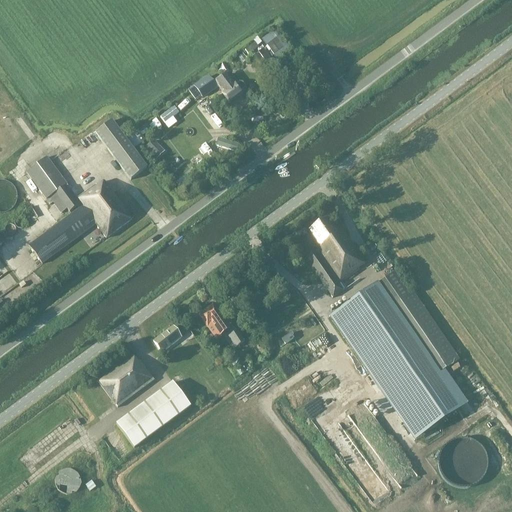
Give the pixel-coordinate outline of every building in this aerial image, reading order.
[(274,39),(265,46),(272,56),(282,49),(274,39)] [(254,42),(244,50),(247,55),(258,47),(256,45),(254,42)] [(221,93),(229,104),(241,95),(240,93),(245,90),(245,87),(242,83),(239,82),(234,86),(233,84),(233,85),(232,83),(235,80),(231,75),(228,78),(226,75),(220,80),(223,84),(218,87),(222,93),(221,93)] [(200,96),(202,98),(216,88),(208,77),(189,92),(195,100),(200,96)] [(186,99),(180,103),(188,115),(194,110),(186,99)] [(237,105),(242,111),(247,106),(243,101),(237,105)] [(200,108),(205,116),(214,111),(209,102),(200,108)] [(174,107),(160,118),(164,124),(178,113),(174,107)] [(111,121),(95,134),(129,181),(138,175),(146,168),(133,149),(125,139),(111,121)] [(146,125),(138,130),(142,134),(147,130),(149,129),(146,125)] [(142,136),(137,140),(141,145),(146,141),(143,137),(142,136)] [(217,139),(215,146),(236,152),(238,145),(217,139)] [(175,164),(183,166),(185,157),(176,155),(175,164)] [(132,220),(104,181),(77,199),(66,185),(66,184),(47,158),(26,173),(45,200),(49,205),(52,203),(60,214),(66,209),(69,213),(77,207),(79,209),(28,246),(42,265),(95,225),(105,240),(132,220)] [(173,174),(165,164),(160,168),(168,178),(173,174)] [(185,173),(173,182),(177,187),(189,178),(185,173)] [(18,216),(21,223),(40,214),(37,207),(18,216)] [(316,251),(304,259),(332,299),(343,291),(339,285),(358,271),(357,269),(365,264),(343,232),(338,236),(326,218),(317,225),(308,231),(320,248),(316,251)] [(1,259),(0,259),(0,275),(8,269),(1,259)] [(394,273),(377,284),(424,350),(440,373),(442,372),(459,359),(413,293),(410,295),(394,273)] [(377,284),(328,319),(414,441),(466,405),(442,372),(440,373),(424,350),(377,284)] [(212,305),(198,315),(207,328),(211,326),(217,334),(227,327),(221,318),(220,318),(217,314),(218,314),(212,305)] [(183,325),(177,331),(181,337),(188,331),(183,325)] [(153,342),(157,347),(162,354),(181,339),(172,328),(153,342)] [(237,332),(228,337),(235,349),(244,344),(237,332)] [(290,333),(281,340),(284,345),(292,339),(290,337),(292,336),(290,333)] [(304,347),(311,361),(318,357),(314,348),(320,345),(317,340),(304,347)] [(132,357),(97,383),(117,408),(153,381),(140,362),(137,364),(132,357)] [(295,371),(303,366),(297,358),(290,363),(295,371)] [(190,407),(172,383),(116,425),(134,449),(190,407)] [(323,399),(330,409),(339,402),(333,393),(323,399)] [(359,403),(354,413),(358,415),(355,421),(360,424),(364,416),(373,421),(377,411),(359,403)] [(328,413),(325,404),(307,410),(311,423),(320,420),(319,416),(328,413)] [(329,414),(318,424),(325,432),(330,427),(333,430),(339,425),(329,414)] [(64,441),(78,426),(72,420),(58,435),(64,441)] [(127,440),(117,447),(125,457),(134,450),(127,440)] [(45,444),(24,457),(28,463),(42,454),(44,457),(50,454),(45,444)]
